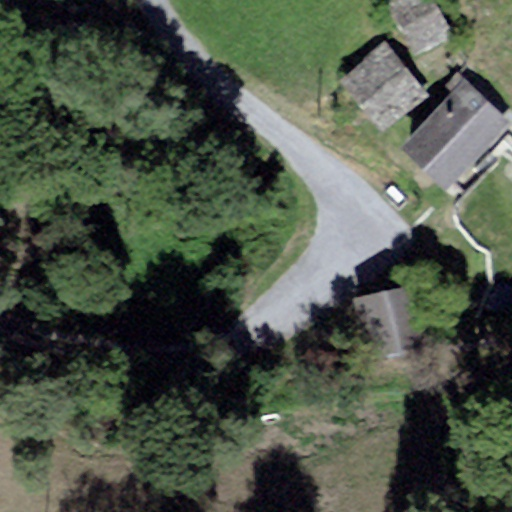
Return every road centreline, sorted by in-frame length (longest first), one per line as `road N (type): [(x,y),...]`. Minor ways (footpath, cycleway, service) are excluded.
road 1 (unclassified): [(161,0),(183,49),(315,168),(350,223),(344,278),(311,329),(249,357),(205,364)]
road 2 (track): [(205,364),(0,336)]
